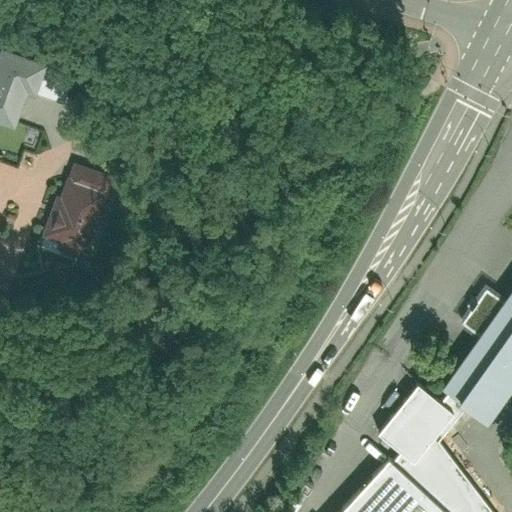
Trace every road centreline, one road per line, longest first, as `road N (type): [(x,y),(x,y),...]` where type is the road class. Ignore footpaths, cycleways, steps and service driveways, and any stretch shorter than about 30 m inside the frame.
road 1 (secondary): [(200,511),(333,328),(436,158),(506,21)]
road 2 (unknown): [(418,1),(167,148),(48,189),(0,230)]
